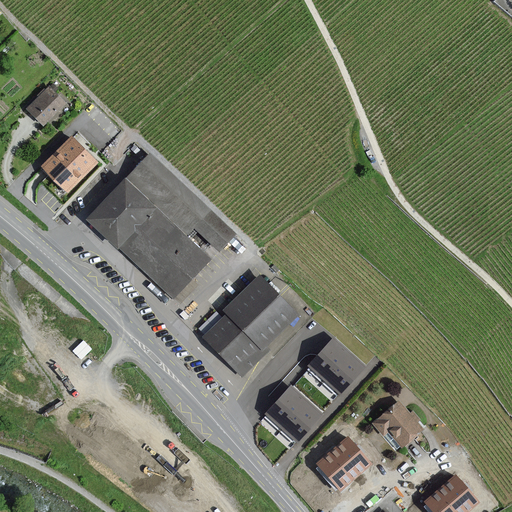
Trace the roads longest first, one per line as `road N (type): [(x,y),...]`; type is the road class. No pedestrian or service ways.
road 1 (primary): [(0,215),(154,357),(295,511)]
road 2 (track): [(511,305),(398,192),(306,0)]
road 3 (track): [(0,1),(254,246),(245,257)]
road 4 (unknown): [(92,378),(230,511)]
road 5 (unknown): [(0,281),(41,342),(92,378)]
road 6 (unknown): [(240,403),(263,405),(309,363),(339,387)]
